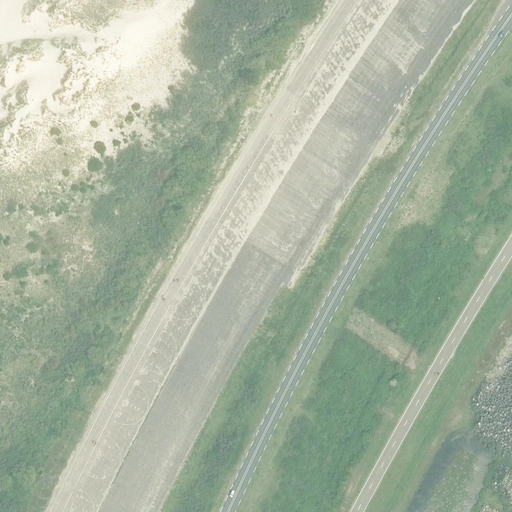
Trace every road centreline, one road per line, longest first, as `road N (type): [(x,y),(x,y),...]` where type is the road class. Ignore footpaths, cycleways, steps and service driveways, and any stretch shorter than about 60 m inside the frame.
road 1 (unclassified): [(55,511),(157,315),(352,0)]
road 2 (primary): [(226,511),(307,343),(421,146),(511,10)]
road 3 (unclassified): [(354,511),(511,242)]
